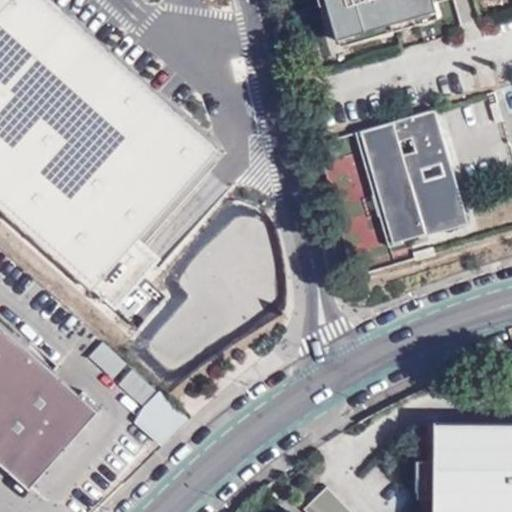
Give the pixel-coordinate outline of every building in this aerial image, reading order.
[(0,0),(0,202),(100,294),(241,128),(108,0),(0,0)] [(340,0),(330,0),(337,24),(347,21),(340,0)] [(340,0),(347,21),(337,24),(341,40),(373,31),(372,22),(438,4),(436,0),(340,0)] [(372,22),(373,31),(440,11),(438,4),(372,22)] [(444,114),(356,139),(388,250),(471,226),(458,180),(434,187),(430,172),(458,164),(444,114)] [(0,462),(29,489),(98,412),(84,399),(87,395),(82,391),(80,394),(0,323),(0,462)] [(116,378),(127,362),(101,343),(89,359),(116,378)] [(511,366),(511,354),(500,358),(511,366)] [(141,407),(155,390),(131,370),(117,386),(141,407)] [(132,420),(160,449),(189,421),(161,393),(132,420)] [(511,420),(437,420),(435,511),(511,511),(511,420)] [(417,467),(418,497),(432,497),(431,467),(417,467)] [(354,511),(327,485),(306,506),(312,511),(354,511)]
